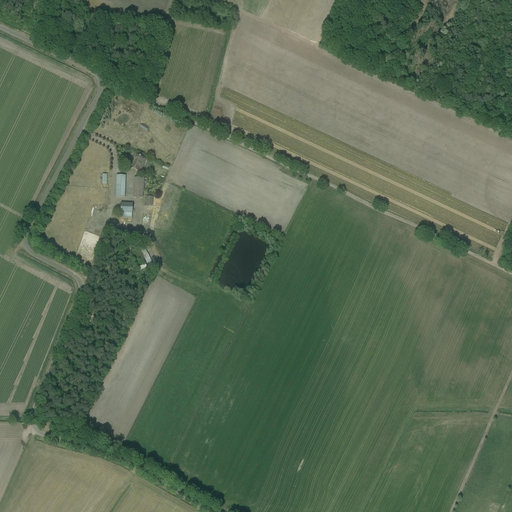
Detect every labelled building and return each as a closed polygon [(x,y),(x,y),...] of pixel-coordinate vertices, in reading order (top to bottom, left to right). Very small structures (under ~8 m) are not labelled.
[(130,168),(138,171),(141,163),(144,165),(146,160),(143,158),(141,157),(139,156),(136,155),(134,162),(133,161),(130,168)] [(124,176),(121,176),(116,175),(115,197),(120,197),(124,197),(124,176)] [(134,178),(133,198),(143,198),(143,193),(144,193),(144,179),(134,178)] [(125,218),(132,218),(132,204),(126,204),(121,203),(120,217),(125,218)] [(132,232),(117,229),(112,228),(110,235),(115,236),(130,239),(132,232)] [(143,256),(148,265),(152,263),(148,254),(143,256)]
